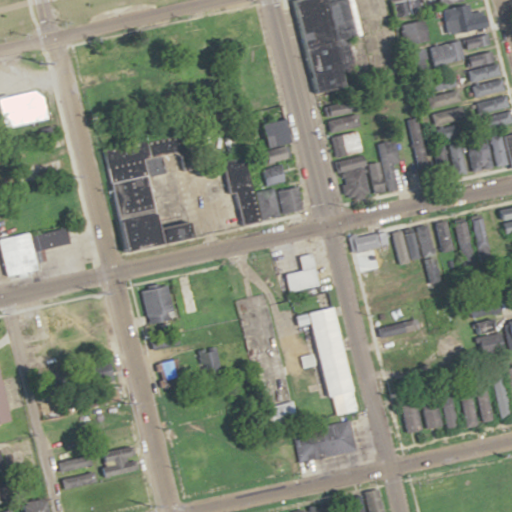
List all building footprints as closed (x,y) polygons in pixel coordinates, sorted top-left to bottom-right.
[(287,0),(306,92),(353,82),(343,36),(353,34),(346,0),(287,0)] [(437,9),(443,36),(483,27),(479,11),(465,14),(463,3),(437,9)] [(424,41),(422,20),(397,23),(399,44),(424,41)] [(459,37),(460,48),(486,45),(485,34),(459,37)] [(458,61),(457,43),(425,44),(426,63),(458,61)] [(111,46),(75,48),(75,66),(112,64),(111,46)] [(425,69),(420,48),(403,52),(407,73),(425,69)] [(462,55),(466,70),(464,71),(466,81),(495,75),(489,49),(462,55)] [(451,86),(446,73),(419,82),(428,109),(453,100),(448,87),(451,86)] [(500,89),(496,77),(467,86),(471,98),(500,89)] [(40,91),(45,118),(0,126),(0,103),(2,103),(1,99),(40,91)] [(505,108),(501,95),(473,102),(479,128),(507,121),(504,109),(505,108)] [(321,110),(325,132),(355,127),(352,105),(321,110)] [(249,114),(260,148),(286,140),(275,106),(249,114)] [(427,112),(429,124),(459,118),(457,107),(427,112)] [(511,131),(486,138),(492,166),(504,163),(506,169),(511,167),(511,131)] [(356,153),(354,132),(328,134),(330,155),(356,153)] [(467,171),(487,167),(482,138),(461,143),(467,171)] [(333,166),(341,201),(394,189),(388,164),(394,162),(390,140),(372,144),(376,161),(358,164),(357,160),(333,166)] [(114,248),(190,237),(187,220),(170,222),(166,191),(178,190),(174,161),(175,161),(174,152),(142,156),(140,142),(99,148),(114,248)] [(461,173),(457,143),(444,144),(448,175),(461,173)] [(285,148),(254,152),(256,163),(287,159),(285,148)] [(442,175),(441,148),(412,150),(413,177),(442,175)] [(257,187),(281,181),(277,166),(253,172),(257,187)] [(300,209),(295,185),(252,193),(257,218),(300,209)] [(497,225),(496,225),(498,238),(511,236),(511,207),(495,210),(497,225)] [(495,243),(491,215),(466,219),(470,247),(495,243)] [(446,250),(440,220),(428,223),(434,253),(446,250)] [(447,224),(456,258),(468,255),(460,221),(447,224)] [(8,276),(40,269),(36,250),(65,244),(61,227),(1,240),(8,276)] [(392,261),(428,257),(424,227),(388,231),(392,261)] [(350,238),(372,338),(408,329),(386,230),(350,238)] [(283,292),(314,286),(307,254),(294,257),(296,270),(279,273),(283,292)] [(184,314),(211,306),(204,280),(177,287),(184,314)] [(135,292),(143,318),(171,309),(162,283),(135,292)] [(350,412),(326,306),(301,312),(320,398),(327,396),(331,416),(350,412)] [(465,312),(469,334),(490,330),(485,308),(465,312)] [(443,322),(440,311),(424,316),(427,327),(443,322)] [(511,319),(503,321),(505,329),(498,330),(502,349),(511,346),(511,319)] [(470,339),(476,356),(497,349),(492,332),(470,339)] [(237,371),(232,344),(154,360),(159,387),(237,371)] [(81,365),(86,386),(110,380),(104,359),(81,365)] [(511,411),(511,379),(510,367),(498,369),(506,413),(511,411)] [(465,386),(465,388),(452,390),(459,426),(486,421),(479,383),(465,386)] [(88,406),(116,401),(113,388),(86,393),(88,406)] [(434,395),(439,428),(450,426),(445,393),(434,395)] [(437,424),(429,397),(413,402),(421,429),(437,424)] [(290,401),(257,409),(262,430),(295,421),(290,401)] [(394,406),(400,432),(416,428),(410,402),(394,406)] [(293,462),(352,451),(346,421),(288,432),(293,462)] [(379,511),(375,489),(359,492),(363,508),(344,511),(379,511)]
